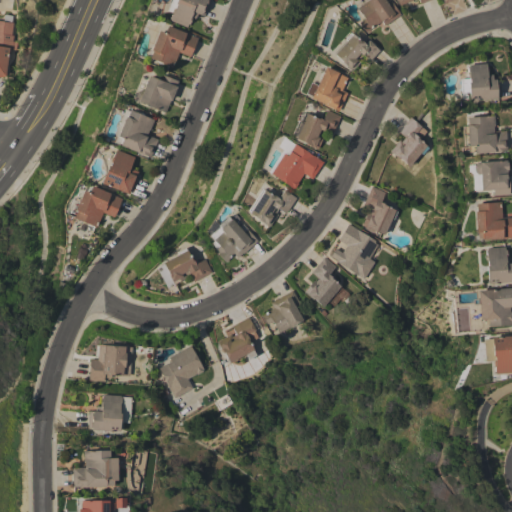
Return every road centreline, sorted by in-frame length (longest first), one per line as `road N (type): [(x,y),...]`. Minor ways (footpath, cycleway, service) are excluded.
road 1 (residential): [(84,296),(148,321),(194,316),(242,295),(319,225),(388,87),(425,50),(511,17)]
road 2 (residential): [(243,0),(164,199),(84,296),(62,346),(47,401),(42,511)]
